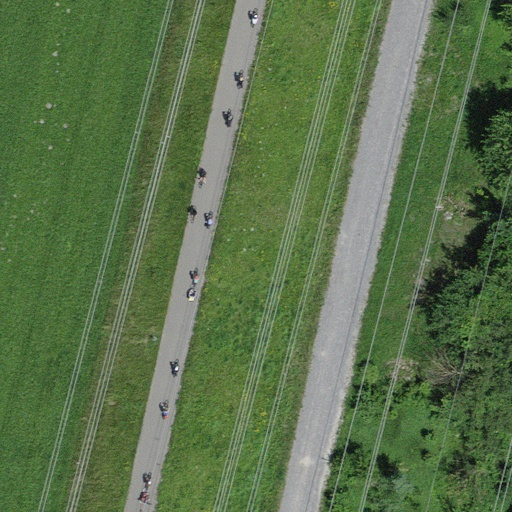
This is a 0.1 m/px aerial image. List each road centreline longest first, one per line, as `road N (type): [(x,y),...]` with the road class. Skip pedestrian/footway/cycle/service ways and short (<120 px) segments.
road 1 (track): [(438,0),(316,511)]
road 2 (track): [(145,511),(258,0)]
